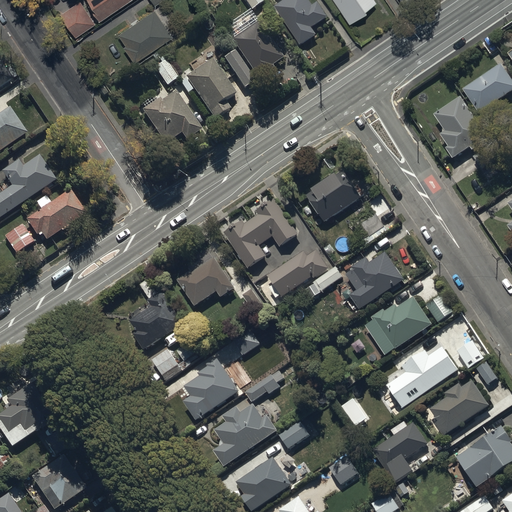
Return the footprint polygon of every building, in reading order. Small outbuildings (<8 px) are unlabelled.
[(96,22),(80,0),(78,0),(61,13),(77,36),(96,22)] [(101,19),(128,0),(91,0),(92,1),(90,3),(101,19)] [(262,0),(245,0),(252,11),(264,3),(262,0)] [(309,0),(288,0),(276,9),(302,47),(319,36),(314,28),(329,17),(319,3),(314,6),(309,0)] [(377,0),(335,0),(351,22),(367,10),(366,8),(377,0)] [(174,34),(155,8),(119,34),(126,44),(124,46),(135,62),(174,34)] [(259,23),(233,41),(259,80),(275,69),(273,66),(284,59),(259,23)] [(179,79),(163,55),(159,50),(154,53),(162,64),(155,69),(167,87),(179,79)] [(235,50),(224,58),(245,89),(256,82),(235,50)] [(237,94),(213,60),(187,79),(188,79),(183,83),(190,93),(194,90),(216,121),(232,109),(226,101),(237,94)] [(0,88),(12,80),(0,61),(0,88)] [(511,77),(503,65),(466,92),(482,114),(511,93),(511,77)] [(145,110),(143,111),(166,145),(182,134),(187,141),(203,130),(178,91),(162,102),(160,99),(158,101),(153,93),(140,101),(145,110)] [(491,140),(462,98),(436,116),(447,133),(442,136),(451,149),(447,151),(454,161),(473,148),(475,151),(491,140)] [(0,153),(28,134),(10,109),(0,116),(0,153)] [(0,220),(57,182),(40,157),(24,168),(19,161),(2,173),(12,187),(0,194),(0,220)] [(341,179),(339,175),(308,197),(327,224),(363,199),(347,175),(341,179)] [(88,214),(71,191),(53,204),(48,197),(37,204),(42,211),(27,221),(39,238),(43,236),(47,242),(62,232),(63,233),(70,228),(70,227),(88,214)] [(300,236),(276,200),(257,212),(260,215),(246,225),(243,221),(226,233),(250,269),(268,257),(261,247),(274,238),(281,248),(300,236)] [(389,231),(377,214),(361,226),(370,238),(365,242),(368,246),(389,231)] [(23,226),(6,238),(17,255),(35,243),(23,226)] [(310,257),(306,251),(270,277),(277,285),(271,289),(278,299),(282,296),(285,300),(315,278),(316,280),(331,269),(318,251),(310,257)] [(363,311),(407,281),(388,254),(372,265),(369,260),(347,275),(359,293),(353,297),(363,311)] [(193,272),(179,282),(197,307),(218,292),(223,299),(237,290),(232,282),(234,280),(227,271),(225,272),(216,259),(195,274),(193,272)] [(344,278),(337,269),(315,284),(316,286),(310,290),(314,297),(321,292),(322,293),(344,278)] [(253,290),(244,296),(254,312),(264,306),(253,290)] [(147,351),(186,325),(163,292),(149,302),(154,309),(132,324),(138,333),(136,335),(147,351)] [(443,295),(427,306),(439,324),(455,312),(443,295)] [(435,326),(416,299),(399,310),(397,306),(387,313),(385,311),(374,320),(375,322),(367,328),(387,357),(397,350),(398,351),(435,326)] [(245,356),(261,344),(250,329),(234,341),(245,356)] [(192,342),(178,352),(188,366),(199,358),(198,355),(201,353),(192,342)] [(474,342),(458,352),(470,370),(486,360),(474,342)] [(460,371),(444,347),(431,356),(427,351),(403,368),(405,372),(385,386),(401,411),(460,371)] [(180,365),(169,351),(153,363),(168,383),(185,370),(181,364),(180,365)] [(242,393),(218,359),(209,366),(211,369),(201,375),(203,378),(188,388),(194,397),(185,403),(199,423),(242,393)] [(488,363),(479,369),(490,386),(499,380),(488,363)] [(273,377),(272,376),(247,393),(253,402),(268,392),(271,396),(282,389),(279,385),(286,380),(281,371),(273,377)] [(447,438),(491,407),(474,383),(465,389),(461,384),(447,395),(450,399),(433,410),(440,420),(436,423),(447,438)] [(53,420),(31,386),(11,399),(15,405),(0,414),(0,418),(9,432),(19,425),(23,433),(34,426),(38,430),(53,420)] [(226,469),(279,432),(269,417),(265,419),(255,405),(242,414),(239,409),(225,418),(229,423),(217,431),(226,445),(215,453),(226,469)] [(311,436),(300,421),(280,436),(290,450),(311,436)] [(429,444),(416,424),(409,429),(405,423),(393,430),(397,437),(375,452),(398,485),(417,472),(408,459),(429,444)] [(511,444),(511,440),(503,428),(458,460),(479,489),(511,465),(511,445),(511,444)] [(0,458),(0,478),(3,483),(18,474),(7,455),(0,458)] [(64,455),(32,479),(55,510),(88,487),(64,455)] [(347,455),(329,467),(341,485),(358,473),(347,455)] [(257,511),(294,487),(275,458),(238,483),(246,494),(242,497),(251,511),(257,511)] [(324,472),(321,474),(304,486),(310,495),(330,481),(324,472)] [(21,511),(8,493),(0,498),(0,511),(21,511)] [(396,511),(400,509),(390,495),(373,506),(377,511),(396,511)] [(491,511),(495,509),(486,496),(463,511),(491,511)] [(511,511),(511,496),(503,502),(509,511),(511,511)] [(320,511),(310,511),(302,498),(281,511),(320,511)]
